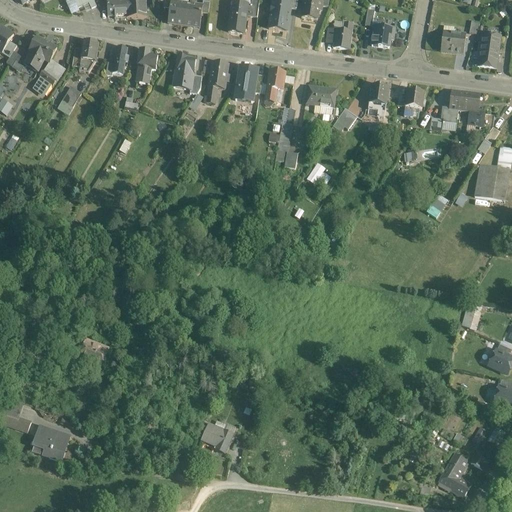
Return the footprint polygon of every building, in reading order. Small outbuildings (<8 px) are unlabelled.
[(93,0),(72,0),(66,3),(71,16),(80,13),(78,9),(88,5),(91,10),(96,7),(93,0)] [(146,0),(119,0),(120,0),(107,1),(107,9),(147,7),(146,0)] [(280,0),(279,12),(272,11),(269,30),(287,32),(290,13),(289,13),(290,8),(291,0),(280,0)] [(322,0),(304,0),(301,19),(317,21),(318,11),(321,11),(322,8),(322,0)] [(171,2),(170,10),(168,24),(184,26),(187,5),(171,2)] [(248,5),(232,3),(228,32),(244,35),(246,17),(248,6),(248,5)] [(202,7),(187,5),(184,26),(200,29),(202,14),(203,7),(202,7)] [(251,6),(248,6),(246,17),(257,19),(258,7),(251,6)] [(147,7),(107,9),(108,18),(126,17),(126,19),(147,18),(147,7)] [(374,12),(367,11),(365,26),(372,27),(374,12)] [(394,30),(382,29),(383,24),(375,22),(371,47),(389,50),(390,43),(392,43),(394,30)] [(480,24),(471,22),(469,35),(476,36),(480,24)] [(353,25),(344,24),(343,32),(336,31),(334,43),(333,49),(349,51),(353,25)] [(14,36),(0,27),(0,54),(1,55),(2,52),(3,53),(9,43),(14,36)] [(336,31),(328,30),(326,42),(334,43),(336,31)] [(466,36),(443,33),(440,52),(463,55),(466,36)] [(501,37),(487,36),(487,34),(482,33),(477,69),(496,71),(501,37)] [(57,50),(37,39),(29,54),(31,55),(26,62),(24,67),(37,74),(44,62),(49,65),(50,62),(57,50)] [(17,48),(9,43),(3,53),(2,52),(1,55),(9,60),(13,53),(17,48)] [(98,45),(83,43),(81,50),(75,50),(72,68),(79,69),(79,72),(89,74),(95,63),(96,63),(98,45)] [(127,50),(117,48),(114,65),(113,74),(123,75),(124,67),(125,62),(128,63),(129,57),(126,56),(127,50)] [(158,57),(149,56),(150,53),(140,52),(137,68),(138,68),(136,82),(149,84),(151,71),(156,71),(158,57)] [(20,57),(13,53),(9,60),(6,65),(12,69),(19,58),(20,57)] [(196,60),(178,57),(173,87),(190,90),(191,90),(193,76),(196,60)] [(26,62),(19,58),(12,69),(20,74),(24,67),(26,62)] [(212,62),(205,61),(203,73),(210,74),(212,62)] [(65,72),(50,62),(49,65),(45,72),(57,81),(58,82),(65,72)] [(228,65),(212,62),(210,74),(208,87),(209,87),(207,96),(205,96),(205,102),(215,103),(217,88),(225,89),(226,82),(229,82),(230,76),(227,75),(228,65)] [(114,65),(107,64),(105,76),(112,77),(112,74),(113,74),(114,65)] [(257,70),(240,67),(237,85),(254,88),(254,84),(257,84),(258,76),(256,75),(257,70)] [(45,72),(44,71),(39,78),(40,79),(50,86),(52,88),(57,81),(45,72)] [(285,74),(270,72),(268,79),(265,78),(264,84),(267,85),(267,89),(267,90),(265,101),(274,103),(276,91),(282,92),(285,74)] [(202,77),(193,76),(191,90),(190,90),(190,93),(197,94),(200,88),(202,77)] [(50,86),(40,79),(35,88),(44,95),(50,86)] [(71,87),(62,101),(73,108),(81,94),(71,87)] [(388,89),(371,87),(369,104),(368,111),(368,114),(375,115),(376,112),(385,113),(386,106),(388,89)] [(328,91),(309,88),(306,105),(334,109),(335,97),(327,95),(328,91)] [(424,95),(407,92),(405,109),(404,118),(418,120),(419,111),(422,112),(424,95)] [(459,94),(454,93),(454,94),(451,93),(448,124),(456,125),(458,114),(460,114),(463,95),(459,94)] [(202,97),(198,94),(193,101),(198,103),(202,97)] [(481,97),(463,95),(460,114),(470,115),(468,127),(474,127),(474,128),(475,128),(475,127),(480,128),(482,116),(478,116),(481,97)] [(259,98),(247,96),(245,105),(249,106),(258,107),(259,98)] [(139,104),(131,103),(132,99),(127,98),(124,108),(137,110),(139,104)] [(10,108),(1,102),(0,103),(0,110),(6,115),(10,108)] [(258,107),(249,106),(248,113),(256,115),(258,107)] [(295,111),(288,110),(286,122),(285,124),(292,126),(295,111)] [(357,119),(345,111),(332,128),(340,134),(344,129),(348,131),(356,119),(357,120),(357,119)] [(494,118),(482,116),(480,128),(493,130),(494,118)] [(443,122),(431,121),(429,133),(441,134),(443,122)] [(285,124),(282,124),(282,125),(275,160),(285,162),(285,163),(287,153),(292,126),(285,124)] [(397,128),(377,125),(376,133),(396,136),(397,128)] [(493,130),(484,142),(491,147),(499,134),(493,130)] [(276,143),(278,136),(271,134),(268,140),(276,143)] [(484,142),(478,152),(484,157),(491,147),(484,142)] [(511,159),(511,151),(500,149),(497,169),(510,171),(511,159)] [(298,155),(287,153),(285,163),(285,162),(284,167),(295,169),(298,155)] [(323,171),(325,168),(317,163),(306,178),(322,189),(331,176),(323,171)] [(509,172),(480,168),(475,199),(504,204),(509,172)] [(458,184),(449,178),(443,187),(452,193),(458,184)] [(466,200),(460,197),(456,204),(462,207),(466,200)] [(445,204),(437,198),(431,207),(439,213),(445,204)] [(462,327),(477,330),(481,315),(466,311),(462,327)] [(116,348),(89,337),(83,353),(110,364),(116,348)] [(511,352),(499,346),(496,352),(509,358),(511,352)] [(496,352),(494,355),(491,355),(488,362),(490,364),(488,367),(507,376),(511,365),(511,359),(509,358),(496,352)] [(511,384),(501,382),(499,389),(511,391),(511,384)] [(511,391),(499,389),(498,389),(497,392),(495,392),(493,400),(495,402),(494,405),(511,409),(511,391)] [(12,409),(12,433),(27,433),(27,422),(23,422),(24,409),(12,409)] [(243,437),(212,422),(205,439),(220,447),(218,451),(234,458),(243,437)] [(76,438),(43,427),(34,455),(66,466),(76,438)] [(506,436),(495,429),(486,443),(497,450),(506,436)] [(485,436),(479,433),(476,438),(481,442),(485,436)] [(463,440),(457,437),(453,443),(459,446),(463,440)] [(451,446),(443,442),(441,446),(442,446),(439,451),(446,454),(451,446)] [(423,458),(412,452),(406,463),(417,469),(423,458)] [(489,460),(477,453),(470,465),(482,472),(489,460)] [(456,457),(438,486),(463,500),(472,486),(459,478),(468,464),(456,457)] [(425,486),(421,485),(420,489),(421,490),(419,496),(427,499),(431,488),(430,487),(425,486)] [(451,502),(435,498),(432,506),(450,509),(451,502)]
